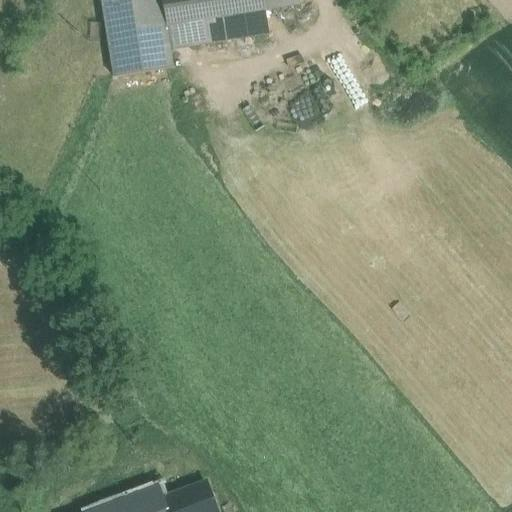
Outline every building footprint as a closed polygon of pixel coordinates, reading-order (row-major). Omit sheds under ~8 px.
[(102,0),(115,78),(173,69),(171,50),(167,30),(162,0),(102,0)] [(162,0),(167,30),(266,13),(266,10),(300,5),(299,0),(162,0)] [(167,30),(171,50),(270,35),(266,13),(167,30)] [(215,511),(207,488),(206,486),(197,490),(187,464),(153,477),(163,501),(166,511),(215,511)] [(235,511),(218,483),(207,488),(215,511),(235,511)] [(144,511),(143,508),(139,497),(98,511),(144,511)] [(166,511),(163,501),(143,508),(144,511),(166,511)]
